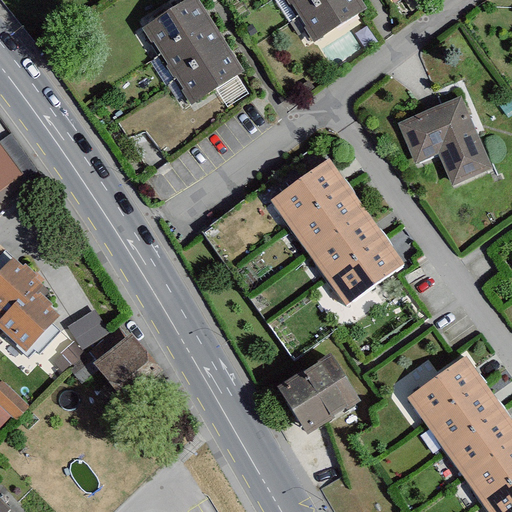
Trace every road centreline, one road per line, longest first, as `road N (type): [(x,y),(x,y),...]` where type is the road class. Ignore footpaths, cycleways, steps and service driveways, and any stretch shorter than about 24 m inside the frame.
road 1 (primary): [(0,66),(132,248),(288,511)]
road 2 (residential): [(333,101),(511,353)]
road 3 (residential): [(166,225),(333,101)]
road 4 (residential): [(333,101),(462,0)]
